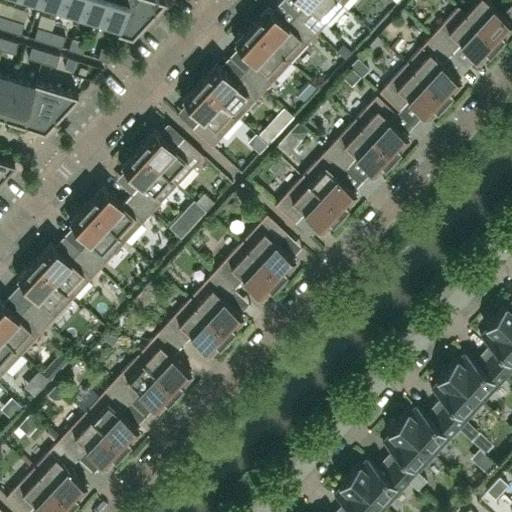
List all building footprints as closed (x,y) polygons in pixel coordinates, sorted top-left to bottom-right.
[(74,12),(78,0),(56,0),(55,5),(74,12)] [(94,18),(99,0),(78,0),(74,12),(94,18)] [(114,24),(121,0),(99,0),(94,18),(114,24)] [(151,13),(162,0),(121,0),(114,24),(119,26),(118,29),(131,33),(132,34),(151,13)] [(316,31),(342,3),(339,0),(302,0),(305,2),(297,12),(296,11),(296,12),(316,31)] [(445,0),(416,0),(408,9),(425,25),(447,1),(445,0)] [(497,40),(511,23),(511,0),(501,11),(489,0),(474,0),(465,10),(458,4),(457,4),(464,11),(498,42),(498,41),(497,40)] [(498,42),(464,11),(457,4),(431,32),(452,51),(452,50),(460,41),(479,58),(496,41),(498,42)] [(290,59),(316,31),(296,12),(295,12),(296,13),(287,22),(268,5),(252,22),(250,21),(290,59)] [(0,26),(6,28),(10,17),(0,13),(0,26)] [(20,32),(24,21),(10,17),(6,28),(20,32)] [(264,87),(290,59),(250,21),(249,22),(251,23),(234,41),(253,59),(245,68),(244,68),(264,87)] [(48,41),(51,29),(37,25),(34,37),(48,41)] [(61,45),(65,34),(51,29),(48,41),(61,45)] [(442,61),(451,51),(451,52),(452,51),(431,32),(405,61),(446,98),(445,96),(461,78),(442,61)] [(14,52),(18,40),(4,36),(0,47),(14,52)] [(82,52),(86,40),(72,36),(68,47),(82,52)] [(342,43),(337,50),(345,57),(351,50),(342,43)] [(41,60),(45,49),(31,44),(28,56),(41,60)] [(108,60),(117,50),(116,50),(101,45),(97,56),(107,59),(108,60)] [(55,65),(59,53),(45,49),(41,60),(55,65)] [(358,55),(350,63),(362,75),(370,66),(358,55)] [(67,56),(63,67),(73,70),(76,58),(67,56)] [(238,116),(264,87),(244,68),(243,69),(244,69),(235,79),(216,61),(199,79),(198,77),(197,78),(238,116)] [(446,98),(405,61),(379,89),(399,108),(400,107),(408,97),(427,115),(444,97),(445,99),(446,98)] [(0,114),(2,115),(14,77),(0,72),(0,114)] [(23,121),(36,79),(35,79),(34,83),(14,77),(2,115),(23,121)] [(212,144),(238,116),(197,78),(199,80),(182,98),(201,115),(193,125),(192,124),(191,125),(212,144)] [(58,113),(78,92),(77,92),(36,79),(23,121),(44,128),(45,128),(58,113)] [(409,135),(390,117),(395,111),(396,112),(397,111),(377,92),(353,117),(394,154),(393,152),(409,135)] [(283,105),(271,117),(281,127),(293,114),(283,105)] [(394,154),(353,117),(327,145),(348,164),(348,163),(356,153),(375,171),(392,153),(393,155),(394,154)] [(299,119),(289,129),(300,139),(310,129),(299,119)] [(177,182),(204,153),(183,134),(182,135),(183,135),(174,145),(155,127),(138,145),(137,144),(136,144),(177,182)] [(154,192),(170,176),(177,182),(136,144),(136,145),(137,146),(121,164),(140,181),(131,191),(131,190),(130,191),(151,210),(161,199),(154,192)] [(338,173),(346,165),(347,164),(348,164),(327,145),(301,173),(342,211),(342,210),(341,209),(357,191),(338,173)] [(0,176),(3,173),(15,161),(14,161),(0,156),(0,176)] [(342,211),(301,173),(274,202),(295,221),(296,220),(295,219),(304,210),(323,228),(340,210),(341,211),(342,211)] [(125,238),(151,210),(130,191),(131,192),(122,201),(103,184),(86,202),(85,200),(84,200),(125,238)] [(213,199),(203,191),(196,199),(205,207),(213,199)] [(99,266),(125,238),(84,200),(84,201),(85,202),(69,220),(88,238),(79,247),(78,247),(99,266)] [(277,240),(285,230),(286,231),(287,230),(266,211),(240,240),(281,277),(279,275),(296,257),(277,240)] [(176,216),(169,225),(180,236),(188,227),(176,216)] [(73,295),(99,267),(99,266),(78,247),(78,248),(70,258),(51,240),(34,258),(33,256),(32,257),(73,295)] [(281,277),(240,240),(214,268),(234,287),(235,286),(234,286),(243,276),(262,294),(279,276),(280,278),(281,277)] [(47,323),(73,295),(32,257),(33,259),(17,277),(36,294),(27,304),(27,303),(26,304),(47,323)] [(225,296),(233,287),(234,287),(214,268),(188,296),(229,333),(227,332),(244,314),(225,296)] [(149,280),(132,298),(141,307),(149,298),(145,294),(154,285),(149,280)] [(229,333),(188,296),(162,324),(182,343),(183,343),(182,342),(191,333),(210,350),(227,333),(228,334),(229,333)] [(0,331),(21,351),(47,323),(26,304),(26,305),(18,314),(0,297),(0,331)] [(511,329),(511,298),(506,304),(505,303),(495,313),(511,329)] [(506,373),(511,367),(511,329),(495,313),(485,324),(486,326),(479,333),(495,348),(488,356),(506,373)] [(173,353),(181,343),(182,344),(182,343),(162,324),(136,352),(176,390),(177,390),(175,388),(192,370),(173,353)] [(108,325),(101,333),(111,341),(117,334),(108,325)] [(0,373),(21,351),(0,331),(0,373)] [(50,375),(68,356),(60,348),(42,367),(50,375)] [(482,400),(506,373),(488,356),(480,364),(464,350),(458,357),(456,355),(446,366),(482,400)] [(176,390),(136,352),(110,381),(130,400),(131,399),(130,399),(139,389),(158,407),(175,389),(176,390)] [(14,388),(32,368),(24,360),(5,380),(14,388)] [(458,426),(482,400),(446,366),(436,377),(438,379),(431,386),(447,401),(439,409),(458,426)] [(121,409),(129,400),(130,400),(110,381),(84,409),(125,446),(123,445),(140,427),(121,409)] [(433,453),(458,426),(439,409),(432,417),(416,403),(409,410),(407,408),(397,419),(433,453)] [(125,446),(84,409),(58,437),(78,456),(79,456),(78,455),(87,446),(106,463),(122,446),(124,447),(125,446)] [(433,453),(397,419),(387,430),(389,432),(382,439),(398,454),(390,462),(409,479),(417,487),(426,477),(417,470),(433,453)] [(479,431),(471,439),(478,445),(484,451),(492,443),(479,431)] [(68,466),(77,456),(78,456),(58,437),(31,465),(72,503),(73,502),(71,501),(87,483),(68,466)] [(384,506),(409,479),(390,462),(383,470),(367,455),(360,463),(358,461),(348,472),(384,506)] [(72,503),(31,465),(5,494),(24,511),(26,511),(35,502),(45,511),(61,511),(70,502),(72,504),(72,503)] [(378,511),(384,506),(348,472),(338,483),(340,485),(333,492),(349,507),(344,511),(378,511)] [(501,490),(508,483),(499,474),(492,481),(501,490)] [(501,490),(492,481),(486,488),(495,497),(501,490)]
